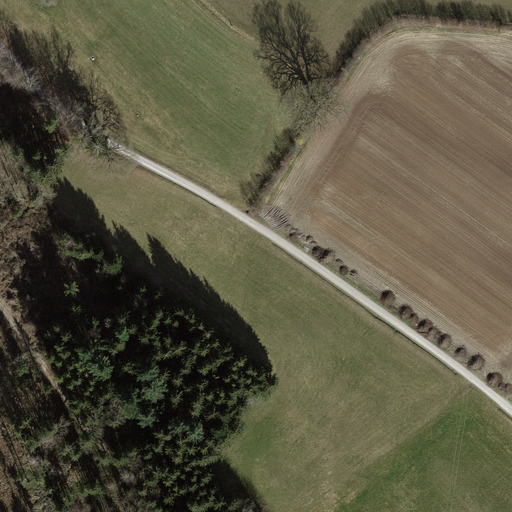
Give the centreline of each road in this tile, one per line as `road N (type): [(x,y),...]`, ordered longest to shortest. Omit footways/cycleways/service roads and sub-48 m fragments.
road 1 (track): [(0,47),(74,120),(258,227),(511,411)]
road 2 (track): [(151,511),(0,305)]
